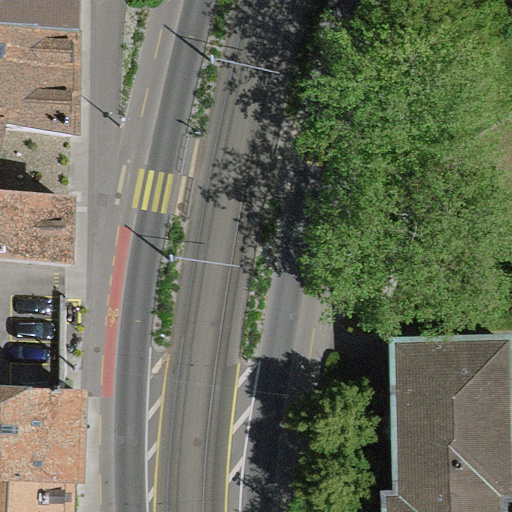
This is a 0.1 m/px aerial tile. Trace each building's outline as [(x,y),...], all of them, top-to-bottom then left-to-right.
[(0,0),(0,28),(73,34),(75,0),(0,0)] [(73,34),(0,28),(0,125),(72,136),(73,34)] [(0,197),(0,259),(67,266),(69,203),(0,197)] [(407,504),(504,501),(511,500),(511,349),(405,351),(407,504)] [(82,394),(0,389),(0,479),(68,483),(78,483),(82,394)] [(66,511),(68,483),(0,479),(0,511),(66,511)] [(396,511),(504,511),(504,501),(407,504),(396,504),(396,511)]
